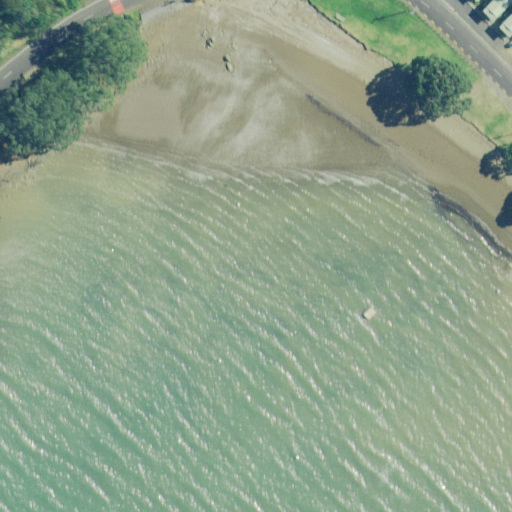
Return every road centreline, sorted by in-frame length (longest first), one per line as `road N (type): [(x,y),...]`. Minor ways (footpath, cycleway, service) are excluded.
road 1 (tertiary): [(0,82),(59,33),(124,0)]
road 2 (tertiary): [(418,0),(511,86)]
